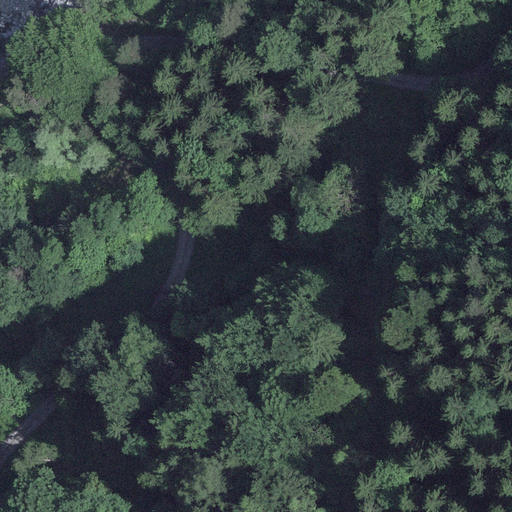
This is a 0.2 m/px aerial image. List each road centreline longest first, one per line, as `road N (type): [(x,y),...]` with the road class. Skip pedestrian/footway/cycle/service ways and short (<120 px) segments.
road 1 (track): [(0,455),(30,416),(156,301),(182,258),(190,214),(172,175),(112,126),(103,86)]
road 2 (track): [(103,86),(131,50),(152,45),(416,78),(472,71),(511,38)]
